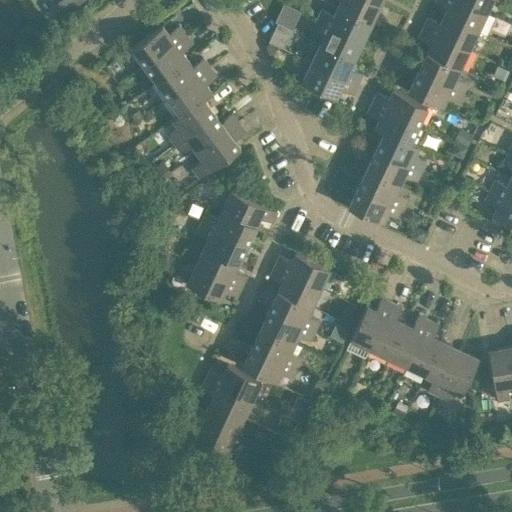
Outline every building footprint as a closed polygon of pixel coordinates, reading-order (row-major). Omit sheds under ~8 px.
[(58,0),(43,11),(51,23),(82,0),(58,0)] [(371,22),(379,3),(372,0),(339,0),(337,6),(371,22)] [(477,30),(486,11),(461,0),(435,0),(447,5),(443,14),(477,30)] [(461,0),(486,11),(491,0),(461,0)] [(321,8),(316,18),(362,40),(371,22),(337,6),(333,14),(321,8)] [(427,16),(422,27),(468,48),(477,30),(443,14),(439,22),(427,16)] [(353,59),(362,40),(316,18),(311,28),(323,34),(319,42),(353,59)] [(291,30),(277,23),(272,34),(286,40),(291,30)] [(132,46),(144,63),(185,33),(178,24),(168,32),(162,24),(132,46)] [(429,42),(425,51),(459,67),(468,48),(422,27),(417,37),(429,42)] [(192,42),(185,33),(144,63),(156,80),(186,57),(181,50),(192,42)] [(319,42),(311,61),(356,83),(361,72),(349,67),(353,59),(319,42)] [(456,75),(459,67),(425,51),(417,69),(463,91),(467,81),(456,75)] [(156,80),(168,96),(209,66),(203,57),(192,65),(186,57),(156,80)] [(352,93),(356,83),(311,61),(301,80),(335,96),(340,87),(352,93)] [(502,79),(507,70),(498,65),(494,74),(502,79)] [(216,75),(209,66),(168,96),(180,112),(203,96),(203,97),(211,91),(205,83),(216,75)] [(458,101),(463,91),(417,69),(408,88),(442,104),(446,95),(458,101)] [(376,91),(372,101),(417,123),(426,103),(392,87),(388,97),(376,91)] [(167,133),(174,142),(215,113),(203,97),(203,96),(180,112),(172,117),(178,126),(167,133)] [(409,141),(409,140),(417,123),(372,101),(367,111),(379,117),(374,126),(383,130),(383,129),(409,141)] [(137,110),(130,115),(133,120),(141,115),(137,110)] [(220,120),(215,113),(174,142),(181,151),(191,143),(197,151),(238,121),(231,112),(220,120)] [(238,121),(197,151),(202,158),(191,166),(199,176),(240,146),(234,138),(244,130),(238,121)] [(418,144),(409,140),(409,141),(383,129),(383,130),(375,148),(420,169),(425,159),(413,154),(418,144)] [(453,139),(466,146),(471,135),(458,129),(453,139)] [(466,146),(454,141),(449,152),(460,158),(466,146)] [(375,148),(366,166),(400,182),(404,174),(416,179),(420,169),(375,148)] [(511,176),(511,154),(507,152),(502,162),(511,166),(511,171),(510,176),(511,176)] [(172,172),(163,160),(156,166),(165,177),(172,172)] [(396,191),(400,182),(366,166),(357,184),(403,206),(408,196),(396,191)] [(489,189),(511,199),(511,176),(510,176),(506,184),(494,179),(489,189)] [(398,216),(403,206),(357,184),(348,204),(382,220),(386,211),(398,216)] [(231,188),(221,207),(255,223),(259,215),(271,221),(276,210),(231,188)] [(511,222),(511,199),(489,189),(485,199),(496,204),(492,214),(511,222)] [(247,242),(255,223),(221,207),(217,216),(206,210),(201,220),(247,242)] [(238,260),(247,242),(201,220),(196,230),(208,236),(204,244),(238,260)] [(410,235),(421,240),(426,229),(416,224),(410,235)] [(164,248),(168,240),(157,235),(153,243),(164,248)] [(238,260),(204,244),(195,263),(241,284),(246,274),(234,269),(238,260)] [(274,265),(320,286),(329,267),(295,251),(291,260),(279,255),(274,265)] [(167,270),(168,258),(156,257),(156,270),(167,270)] [(236,294),(241,284),(195,263),(186,282),(220,298),(224,289),(236,294)] [(311,305),(320,286),(274,265),(269,275),(281,280),(277,289),(311,305)] [(268,307),(313,329),(314,329),(319,319),(307,313),(311,305),(277,289),(268,307)] [(350,338),(369,347),(391,301),(381,296),(375,308),(366,304),(350,338)] [(401,306),(391,301),(369,347),(387,356),(403,322),(395,318),(401,306)] [(314,329),(313,329),(268,307),(260,326),(294,342),(298,333),(309,339),(314,329)] [(345,308),(340,319),(349,323),(354,312),(345,308)] [(403,322),(387,356),(406,364),(428,318),(417,314),(412,326),(403,322)] [(406,364),(424,373),(440,339),(432,335),(438,323),(428,318),(406,364)] [(294,342),(260,326),(251,344),(297,366),(301,356),(290,350),(294,342)] [(437,393),(459,348),(440,339),(424,373),(433,377),(427,389),(437,393)] [(297,366),(251,344),(242,363),(276,379),(280,370),(292,376),(297,366)] [(506,384),(511,382),(511,363),(509,345),(488,349),(497,399),(508,397),(506,384)] [(478,357),(459,348),(437,393),(447,398),(453,386),(462,391),(478,357)] [(211,366),(206,376),(251,398),(261,379),(227,363),(222,372),(211,366)] [(243,416),(251,398),(206,376),(201,386),(213,392),(209,400),(243,416)] [(243,416),(209,400),(205,409),(193,403),(188,413),(234,435),(243,416)] [(407,406),(398,402),(393,412),(402,416),(407,406)] [(188,413),(183,423),(195,429),(191,438),(225,454),(234,435),(188,413)] [(297,422),(282,415),(276,429),(290,436),(297,422)]
